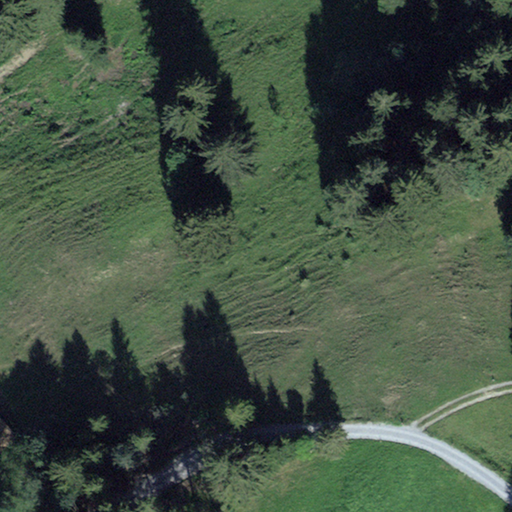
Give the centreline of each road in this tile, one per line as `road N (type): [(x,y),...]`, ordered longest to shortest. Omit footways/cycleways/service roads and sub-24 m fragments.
road 1 (track): [(511,491),(473,462),(364,427),(196,429),(83,511)]
road 2 (track): [(511,381),(393,436)]
